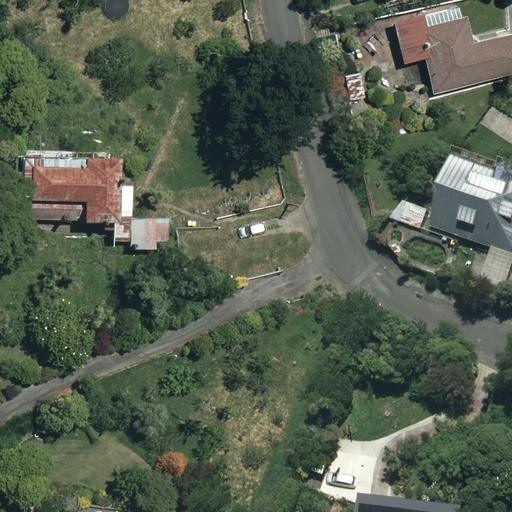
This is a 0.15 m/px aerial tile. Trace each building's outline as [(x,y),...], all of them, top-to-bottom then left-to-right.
[(424,12),(393,19),(402,66),(424,61),(431,95),(511,78),(511,33),(465,43),(461,23),(427,30),(424,12)] [(362,74),(344,77),(347,102),(365,100),(362,74)] [(23,156),(21,223),(31,223),(110,227),(110,242),(131,243),(130,251),(156,252),(156,243),(169,243),(169,219),(135,218),(135,186),(125,186),(126,159),(23,156)] [(511,258),(511,173),(509,182),(460,164),(436,230),(511,258)] [(435,511),(369,503),(367,511),(435,511)]
